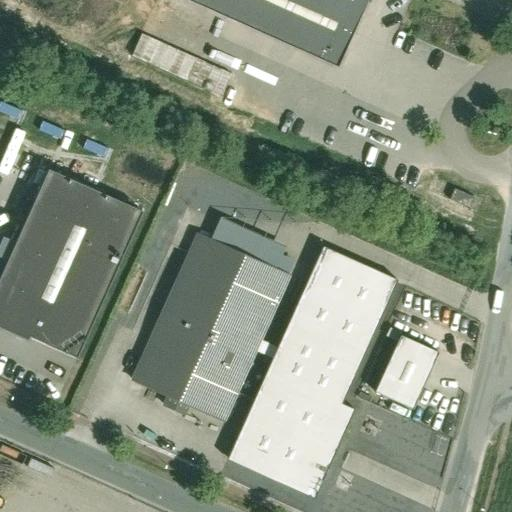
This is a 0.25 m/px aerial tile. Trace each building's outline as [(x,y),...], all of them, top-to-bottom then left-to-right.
[(188,0),(339,65),(367,0),(188,0)] [(139,213),(43,169),(0,261),(0,325),(71,359),(139,213)] [(195,235),(133,377),(167,392),(161,404),(183,414),(188,403),(226,419),(288,276),(195,235)] [(338,401),(394,278),(324,246),(228,456),(313,494),(352,407),(338,401)] [(434,352),(403,338),(379,392),(410,406),(434,352)]
